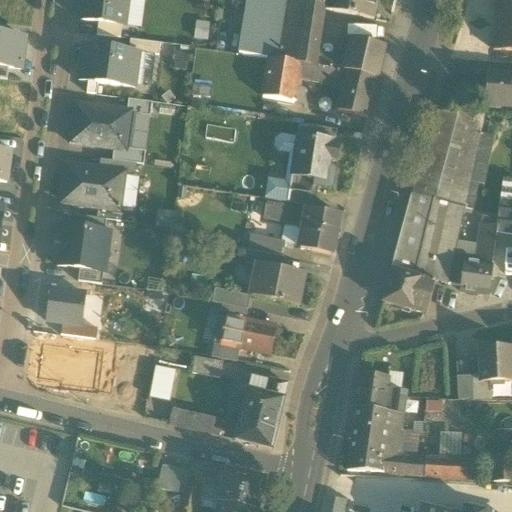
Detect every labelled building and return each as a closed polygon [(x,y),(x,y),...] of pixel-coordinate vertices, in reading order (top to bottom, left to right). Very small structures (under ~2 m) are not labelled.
[(82,0),(80,22),(98,25),(122,28),(122,21),(125,21),(128,5),(125,5),(125,0),(82,0)] [(144,0),(125,0),(125,5),(128,5),(125,21),(122,21),(122,28),(141,30),(144,0)] [(269,60),(277,61),(287,0),(247,0),(238,56),(269,60)] [(326,5),(297,0),(287,0),(277,61),(300,65),(316,68),(318,56),(326,5)] [(339,0),(336,14),(370,20),(373,0),(339,0)] [(500,3),(498,27),(511,28),(511,2),(496,1),(496,2),(500,3)] [(208,24),(195,23),(193,42),(206,43),(208,24)] [(96,37),(120,41),(122,28),(98,25),(96,37)] [(511,28),(498,27),(496,52),(493,51),(493,52),(511,53),(511,28)] [(21,72),(25,40),(0,36),(0,68),(8,70),(21,72)] [(350,41),(346,61),(343,73),(344,74),(377,81),(384,49),(350,41)] [(129,42),(128,54),(138,55),(154,57),(158,57),(160,46),(129,42)] [(82,48),(78,83),(88,84),(98,85),(133,90),(134,87),(138,55),(128,54),(82,48)] [(187,55),(175,53),(173,71),(185,73),(187,55)] [(154,57),(138,55),(134,87),(150,89),(154,57)] [(316,68),(343,73),(346,61),(318,56),(316,68)] [(293,105),(297,81),(300,65),(277,61),(269,60),(262,99),(293,105)] [(316,68),(300,65),(297,81),(340,89),(344,74),(343,73),(316,68)] [(8,70),(0,68),(0,80),(7,82),(8,70)] [(367,121),(377,81),(344,74),(340,89),(334,113),(367,121)] [(486,106),(511,108),(511,76),(488,75),(486,106)] [(98,85),(88,84),(86,95),(96,96),(98,85)] [(192,99),(208,101),(209,90),(193,88),(192,99)] [(0,93),(0,125),(13,127),(18,95),(0,93)] [(128,102),(126,113),(130,114),(130,116),(146,118),(150,119),(152,105),(128,102)] [(75,107),(70,145),(113,151),(125,152),(125,151),(130,116),(130,114),(126,113),(75,107)] [(434,114),(412,195),(428,200),(464,210),(480,134),(483,117),(434,114)] [(146,118),(130,116),(125,151),(141,153),(146,118)] [(297,139),(333,144),(335,132),(299,126),(297,139)] [(494,138),(480,134),(464,210),(464,212),(472,214),(478,186),(483,188),(494,138)] [(285,176),(291,177),(297,139),(280,137),(274,141),(273,148),(277,154),(289,156),(285,176)] [(297,139),(291,177),(291,179),(316,183),(323,184),(326,163),(331,164),(336,165),(339,145),(333,144),(297,139)] [(0,151),(0,184),(6,185),(10,153),(0,151)] [(141,153),(125,151),(125,152),(113,151),(111,163),(135,166),(143,167),(145,153),(141,153)] [(100,161),(98,173),(122,176),(133,178),(134,177),(135,166),(111,163),(100,161)] [(323,184),(316,183),(315,190),(331,193),(335,173),(330,173),(331,164),(326,163),(323,184)] [(98,173),(66,169),(61,204),(97,209),(117,211),(122,176),(98,173)] [(133,178),(122,176),(117,211),(121,212),(132,213),(137,177),(134,177),(133,178)] [(281,204),(286,205),(291,179),(291,177),(285,176),(284,184),(267,181),(264,201),(281,204)] [(286,205),(312,209),(315,190),(316,183),(291,179),(286,205)] [(499,203),(511,205),(511,180),(502,179),(499,203)] [(391,272),(412,278),(415,263),(414,263),(428,200),(412,195),(391,272)] [(464,210),(428,200),(414,263),(415,263),(412,278),(435,284),(437,276),(449,279),(453,263),(457,244),(464,212),(464,210)] [(496,236),(511,237),(511,205),(499,203),(496,229),(496,236)] [(285,228),(303,231),(307,212),(266,204),(263,220),(285,224),(286,224),(285,228)] [(117,211),(97,209),(96,220),(106,222),(120,223),(121,212),(117,211)] [(307,211),(307,212),(303,231),(300,248),(299,251),(331,258),(340,217),(307,211)] [(159,214),(158,224),(169,225),(170,215),(159,214)] [(70,217),(68,229),(104,234),(106,222),(96,220),(70,217)] [(480,227),(492,229),(493,222),(481,220),(480,227)] [(286,224),(285,224),(281,245),(284,245),(300,248),(303,231),(285,228),(286,224)] [(453,263),(465,264),(465,263),(491,267),(496,236),(496,229),(492,229),(480,227),(476,248),(457,244),(453,263)] [(68,229),(61,228),(59,241),(57,241),(55,253),(57,254),(55,268),(79,271),(103,274),(108,234),(104,234),(68,229)] [(250,238),(247,253),(282,260),(282,259),(288,260),(290,250),(283,249),(284,245),(281,245),(250,238)] [(282,260),(247,253),(244,266),(261,270),(262,268),(280,271),(282,260)] [(448,287),(461,288),(465,264),(453,263),(449,279),(448,287)] [(487,298),(491,267),(465,263),(465,264),(461,288),(460,294),(487,298)] [(249,299),(297,309),(304,276),(280,271),(262,268),(261,270),(259,284),(253,283),(250,298),(249,299)] [(103,274),(79,271),(77,283),(101,287),(103,274)] [(382,305),(426,317),(431,300),(435,284),(412,278),(391,272),(382,305)] [(211,305),(221,307),(221,306),(247,312),(249,299),(250,298),(214,291),(211,305)] [(46,323),(61,325),(81,328),(85,297),(50,292),(46,323)] [(100,299),(85,297),(81,328),(95,330),(100,299)] [(245,323),(247,312),(221,306),(221,307),(218,320),(224,321),(244,325),(244,323),(245,323)] [(219,345),(224,321),(218,320),(206,318),(202,341),(214,344),(219,345)] [(219,345),(239,349),(244,325),(224,321),(219,345)] [(244,323),(244,325),(239,349),(239,351),(269,357),(275,329),(245,323),(244,323)] [(95,330),(81,328),(61,325),(60,337),(70,338),(95,342),(97,330),(95,330)] [(69,351),(98,354),(104,355),(106,343),(95,342),(70,338),(69,351)] [(210,360),(236,364),(239,351),(239,349),(219,345),(214,344),(210,360)] [(98,354),(69,351),(43,347),(38,381),(61,383),(61,387),(93,391),(98,354)] [(487,383),(511,383),(511,349),(493,349),(493,352),(479,352),(479,379),(479,383),(487,383)] [(192,375),(220,380),(222,365),(194,360),(192,375)] [(445,365),(422,367),(424,395),(447,393),(445,365)] [(168,404),(174,372),(154,368),(148,400),(168,404)] [(389,374),(388,381),(387,391),(400,392),(402,375),(389,374)] [(354,409),(356,409),(397,415),(399,400),(400,392),(387,391),(388,381),(360,376),(354,409)] [(246,392),(259,395),(262,382),(250,379),(246,392)] [(458,401),(472,401),(472,379),(458,379),(458,401)] [(479,379),(472,379),(472,401),(471,403),(489,403),(493,398),(487,393),(487,383),(479,383),(479,379)] [(262,382),(259,395),(246,392),(234,443),(248,446),(248,448),(257,450),(258,448),(271,452),(283,401),(287,385),(269,381),(269,383),(262,382)] [(402,416),(397,415),(356,409),(353,428),(400,432),(402,416)] [(168,427),(219,439),(222,425),(172,413),(169,425),(168,427)] [(398,450),(400,432),(353,428),(348,458),(347,473),(393,475),(401,478),(414,478),(415,460),(397,460),(398,450)] [(419,434),(400,432),(398,450),(415,451),(418,451),(419,434)] [(439,435),(439,461),(460,462),(461,435),(439,435)] [(397,460),(415,460),(415,451),(398,450),(397,460)] [(511,452),(493,452),(493,460),(511,460),(511,452)] [(414,478),(424,479),(425,461),(415,460),(414,478)] [(511,460),(493,460),(493,461),(493,467),(493,484),(511,483),(511,460)] [(424,479),(436,479),(436,461),(425,461),(424,479)] [(439,461),(436,461),(436,479),(479,481),(479,462),(460,462),(439,461)] [(176,495),(182,497),(185,484),(187,476),(164,470),(159,491),(176,495)] [(221,492),(218,505),(247,511),(257,511),(264,481),(251,478),(251,477),(236,474),(225,472),(221,492)] [(185,484),(182,497),(198,501),(201,488),(185,484)] [(201,488),(198,501),(218,505),(221,492),(201,488)] [(195,511),(197,508),(198,501),(182,497),(176,495),(175,500),(181,502),(178,511),(195,511)] [(346,511),(349,503),(334,499),(331,511),(346,511)] [(212,511),(216,511),(218,505),(198,501),(197,508),(212,511)]
